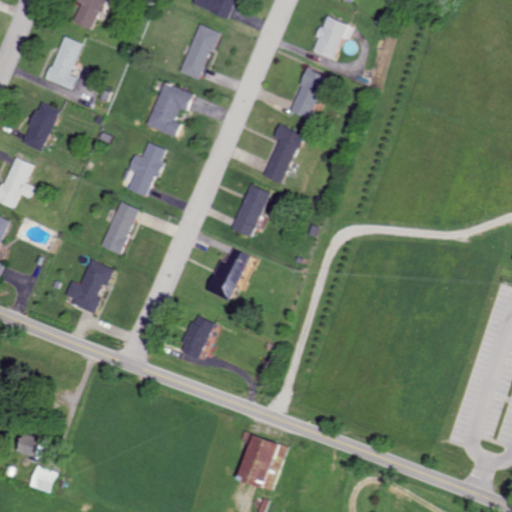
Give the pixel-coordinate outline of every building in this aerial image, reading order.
[(80,0),(80,1),(85,3),(76,22),(94,30),(102,12),(106,14),(112,0),(80,0)] [(232,18),(238,0),(197,0),(196,5),(232,18)] [(337,59),(345,37),(351,39),(356,26),(329,16),(316,52),(337,59)] [(223,32),(203,24),(184,72),(203,80),(223,32)] [(85,42),(65,37),(52,80),(76,87),(79,77),(75,76),(85,42)] [(292,110),(311,120),(331,77),(312,68),(292,110)] [(151,125),(180,137),(185,123),(179,120),(183,109),(190,111),(197,94),(168,82),(151,125)] [(64,110),(44,102),(26,143),(46,152),(64,110)] [(277,137),(283,140),(267,176),(285,184),(306,135),(283,124),(277,137)] [(170,149),(152,142),(146,158),(138,155),(133,169),(139,171),(132,190),(153,197),(170,149)] [(38,165),(18,157),(0,200),(18,208),(24,194),(34,198),(38,186),(30,183),(38,165)] [(235,229),(255,237),(274,193),(254,184),(235,229)] [(143,209),(124,201),(105,246),(124,254),(143,209)] [(0,271),(5,273),(8,264),(0,261),(0,252),(12,220),(0,215),(0,271)] [(245,273),(250,275),(259,257),(235,247),(228,261),(223,258),(209,289),(233,299),(245,273)] [(99,312),(104,296),(102,296),(106,283),(112,285),(118,268),(93,259),(84,283),(75,280),(69,295),(78,298),(76,304),(99,312)] [(182,349),(201,358),(218,322),(199,313),(182,349)] [(45,437),(26,432),(20,451),(39,456),(45,437)] [(240,478),(275,489),(289,444),(254,433),(240,478)] [(31,485),(52,492),(59,471),(38,464),(31,485)]
